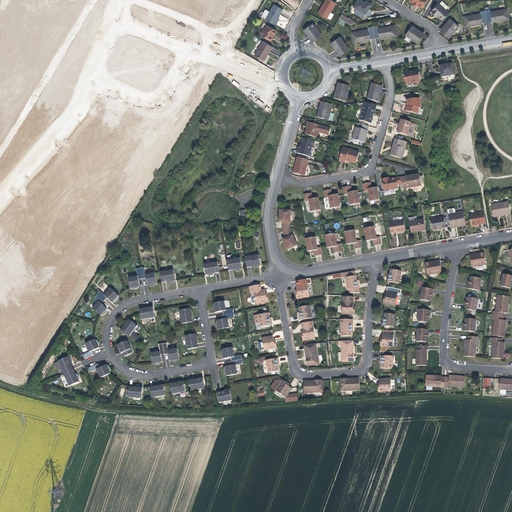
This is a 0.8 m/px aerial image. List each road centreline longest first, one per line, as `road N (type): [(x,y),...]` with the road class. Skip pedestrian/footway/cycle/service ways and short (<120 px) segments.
road 1 (track): [(0,382),(93,409),(159,415),(430,396),(511,401)]
road 2 (residential): [(379,258),(368,362),(355,372),(297,371),(275,279)]
road 3 (residential): [(387,59),(392,96),(369,169),(314,182),(279,176)]
road 4 (residential): [(511,370),(445,360),(460,243)]
road 5 (unclassified): [(93,0),(0,152)]
road 6 (unclassified): [(0,195),(68,120),(93,77)]
road 7 (residential): [(200,287),(127,302),(108,325),(111,353)]
road 8 (unclassified): [(93,77),(150,98),(168,89),(187,49)]
